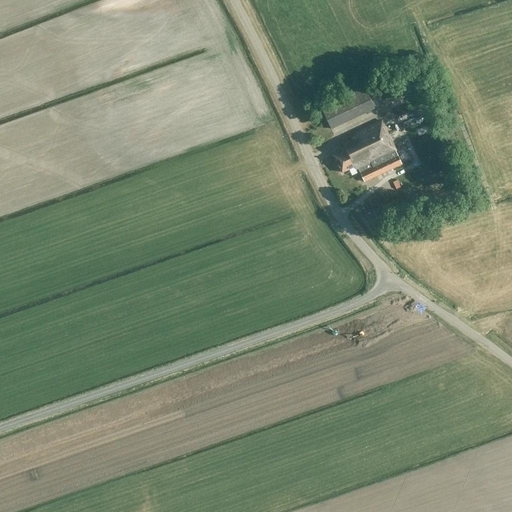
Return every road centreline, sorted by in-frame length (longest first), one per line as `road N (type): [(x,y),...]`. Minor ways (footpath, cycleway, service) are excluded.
road 1 (unclassified): [(0,428),(315,319),(394,280)]
road 2 (unclassified): [(394,280),(337,218),(234,0)]
road 3 (unclassified): [(511,365),(394,280)]
